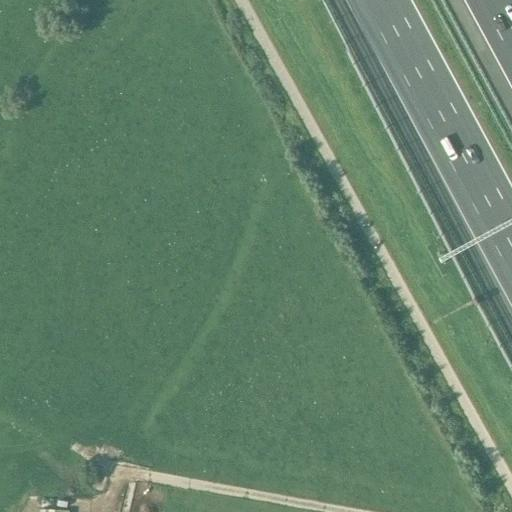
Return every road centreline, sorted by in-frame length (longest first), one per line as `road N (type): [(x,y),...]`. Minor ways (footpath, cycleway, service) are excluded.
road 1 (motorway): [(372,0),(511,258)]
road 2 (track): [(90,0),(48,62),(0,196)]
